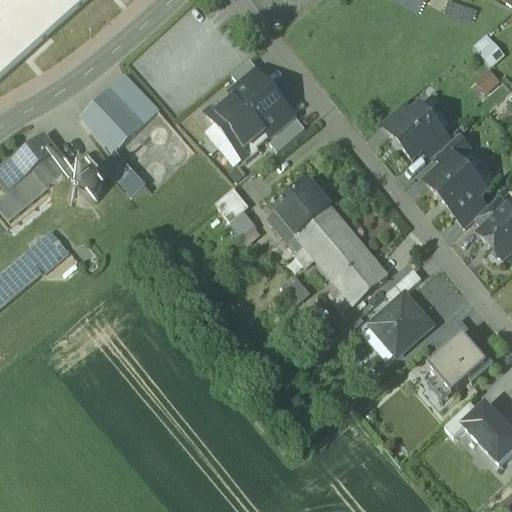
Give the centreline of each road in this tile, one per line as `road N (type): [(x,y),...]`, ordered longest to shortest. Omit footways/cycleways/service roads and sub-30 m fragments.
road 1 (residential): [(235,0),(511,342)]
road 2 (tertiary): [(166,0),(88,71),(0,122)]
